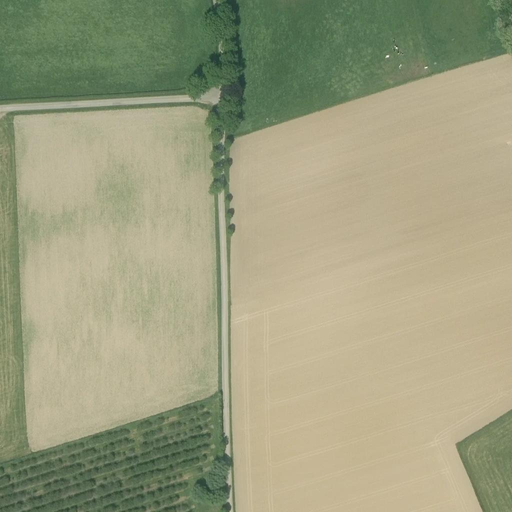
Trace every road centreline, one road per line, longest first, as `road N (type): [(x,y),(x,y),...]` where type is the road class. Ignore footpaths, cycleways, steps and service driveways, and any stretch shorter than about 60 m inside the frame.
road 1 (unclassified): [(229,511),(222,97)]
road 2 (unclassified): [(0,108),(222,97)]
